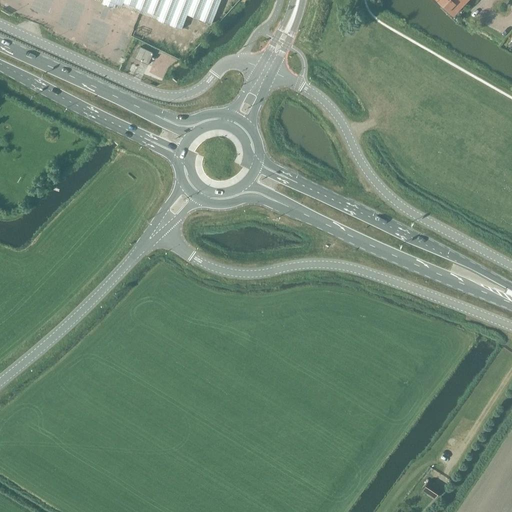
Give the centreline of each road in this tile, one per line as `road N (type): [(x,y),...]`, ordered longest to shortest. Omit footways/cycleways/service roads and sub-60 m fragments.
road 1 (unclassified): [(511,327),(354,268),(221,270),(157,229)]
road 2 (unclassified): [(511,265),(383,191),(335,114),(300,85)]
road 3 (unclassified): [(242,61),(225,63),(187,94),(163,95),(0,24)]
road 4 (primary): [(279,202),(511,304)]
road 5 (primary): [(511,289),(290,179)]
road 6 (tertiary): [(0,382),(157,229)]
road 7 (primary): [(153,113),(0,43)]
road 8 (primary): [(0,65),(143,138)]
